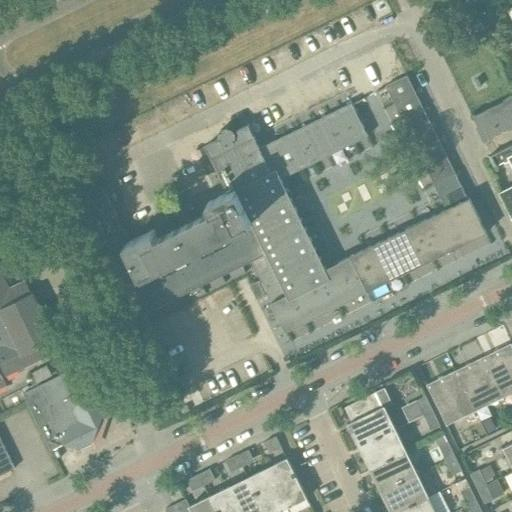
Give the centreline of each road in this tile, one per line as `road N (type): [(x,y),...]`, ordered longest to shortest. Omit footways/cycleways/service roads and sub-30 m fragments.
road 1 (residential): [(304,388),(511,287)]
road 2 (residential): [(119,480),(304,388)]
road 3 (tertiary): [(0,89),(185,0)]
road 4 (residential): [(362,511),(304,388)]
